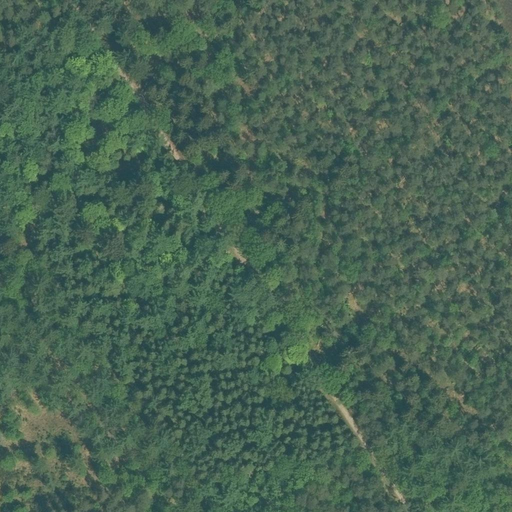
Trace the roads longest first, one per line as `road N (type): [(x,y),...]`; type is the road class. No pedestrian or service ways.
road 1 (track): [(139,107),(364,443)]
road 2 (track): [(135,99),(139,107),(23,243)]
road 3 (track): [(227,0),(135,99)]
